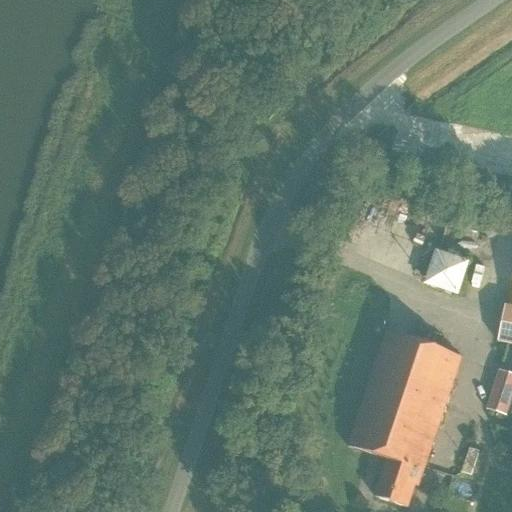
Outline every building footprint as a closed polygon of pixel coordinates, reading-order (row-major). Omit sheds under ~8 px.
[(140,96),(142,76),(129,74),(126,95),(140,96)] [(446,228),(438,252),(449,256),(457,232),(446,228)] [(436,251),(425,286),(459,297),(471,263),(449,256),(438,252),(436,251)] [(499,343),(511,345),(511,306),(506,305),(499,343)] [(385,462),(373,499),(409,510),(417,489),(420,490),(464,360),(386,333),(346,449),(385,462)] [(487,408),(509,415),(511,403),(511,374),(500,370),(487,408)] [(471,474),(479,452),(470,449),(463,472),(471,474)]
